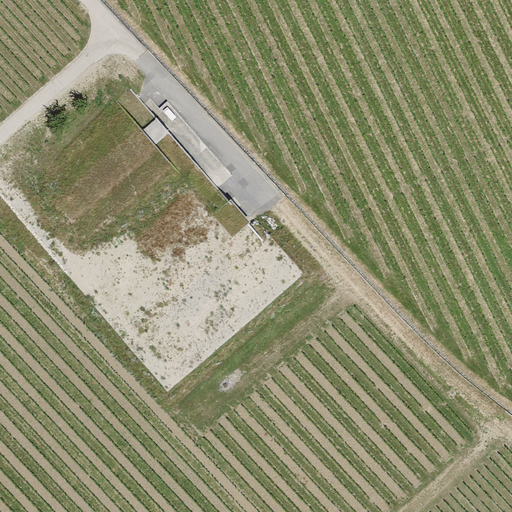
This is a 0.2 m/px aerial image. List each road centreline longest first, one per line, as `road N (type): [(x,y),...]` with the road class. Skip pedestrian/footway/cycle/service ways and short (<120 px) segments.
road 1 (track): [(511,411),(84,0)]
road 2 (track): [(114,28),(0,128)]
road 3 (track): [(511,418),(402,511)]
